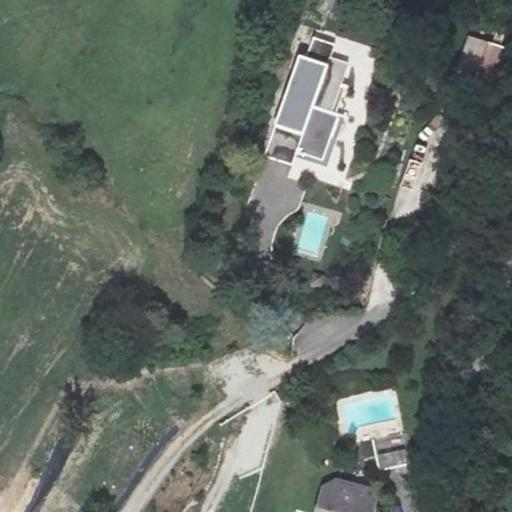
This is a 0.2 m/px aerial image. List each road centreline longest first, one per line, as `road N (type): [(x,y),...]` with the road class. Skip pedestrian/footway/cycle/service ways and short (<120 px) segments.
road 1 (residential): [(313,355),(376,311),(511,185)]
road 2 (unclassified): [(460,511),(461,432),(511,277)]
